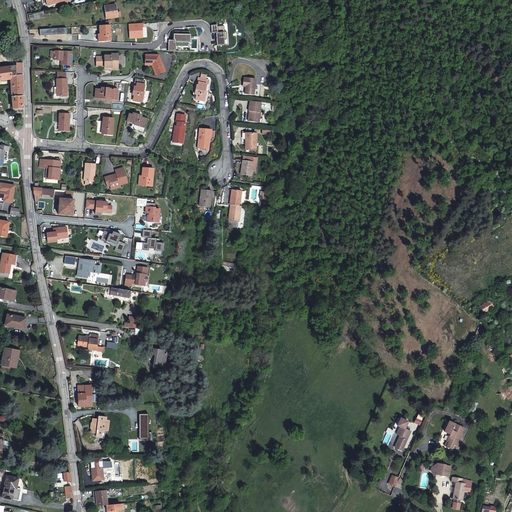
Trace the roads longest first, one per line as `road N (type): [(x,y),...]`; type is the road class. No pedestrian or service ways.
road 1 (unclassified): [(31,218),(82,511)]
road 2 (residential): [(79,145),(144,152),(181,75),(202,63),(227,85),(228,174)]
road 3 (unknown): [(205,46),(204,26),(193,20),(166,26),(143,45),(25,38)]
road 4 (unclassified): [(17,0),(27,140)]
